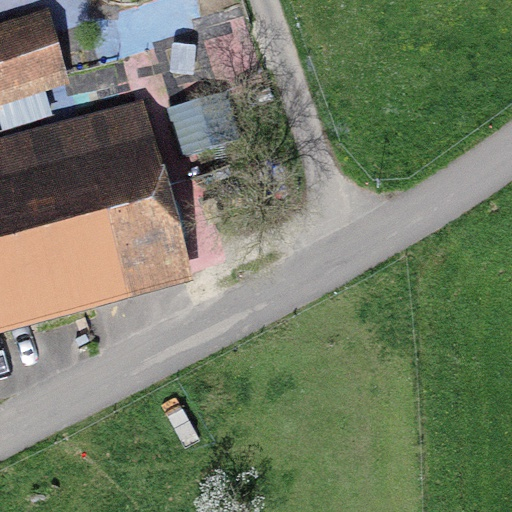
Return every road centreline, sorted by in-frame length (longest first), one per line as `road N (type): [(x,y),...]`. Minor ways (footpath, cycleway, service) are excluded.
road 1 (residential): [(0,435),(347,252),(511,145)]
road 2 (track): [(347,252),(264,0)]
